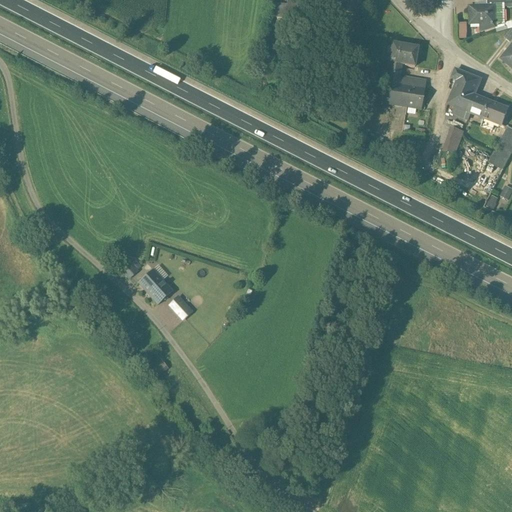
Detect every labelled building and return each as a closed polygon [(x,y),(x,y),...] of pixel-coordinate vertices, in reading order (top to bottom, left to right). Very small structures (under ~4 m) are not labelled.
[(291,0),(290,6),(279,5),(277,18),(296,20),(298,0),(296,0),(291,0)] [(358,0),(328,0),(343,2),(342,11),(338,10),(338,12),(341,12),(341,13),(356,16),(358,0)] [(494,4),(495,7),(495,28),(504,26),(503,4),(494,4)] [(474,7),(468,7),(469,26),(469,25),(482,25),(482,32),(480,32),(481,33),(495,28),(495,7),(488,7),(474,7)] [(469,39),(468,23),(460,24),(461,39),(469,39)] [(421,44),(395,40),(381,115),(395,117),(397,105),(423,110),(428,79),(402,75),(404,64),(417,64),(421,44)] [(511,46),(501,60),(511,69),(511,46)] [(481,81),(456,71),(453,79),(458,82),(448,105),(456,108),(453,115),(468,120),(471,114),(502,127),(509,111),(475,97),(481,81)] [(468,130),(453,125),(444,148),(458,154),(468,130)] [(511,131),(508,129),(499,147),(500,148),(511,154),(511,153),(511,131)] [(506,163),(511,154),(500,148),(495,158),(506,163)] [(511,188),(507,186),(501,197),(509,201),(511,195),(511,188)] [(118,267),(130,281),(138,273),(128,262),(125,265),(123,263),(118,267)] [(154,273),(138,287),(157,309),(173,295),(154,273)] [(179,300),(173,307),(185,319),(192,312),(179,300)] [(160,376),(169,369),(164,361),(154,368),(160,376)]
